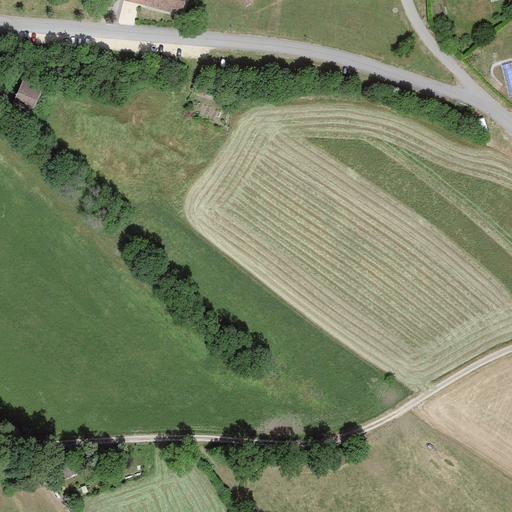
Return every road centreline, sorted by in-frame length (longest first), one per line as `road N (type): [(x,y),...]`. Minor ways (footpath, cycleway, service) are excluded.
road 1 (track): [(0,464),(66,444),(344,438),(511,350)]
road 2 (residential): [(490,105),(303,49),(0,21)]
road 3 (residential): [(490,105),(432,43),(408,0)]
